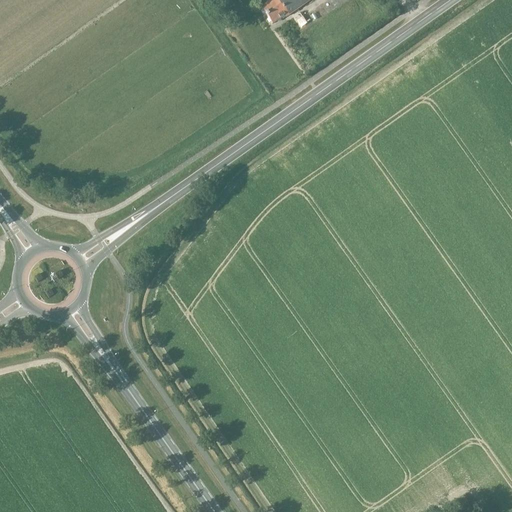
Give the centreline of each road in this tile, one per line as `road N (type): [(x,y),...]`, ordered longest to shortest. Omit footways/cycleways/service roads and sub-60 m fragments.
road 1 (tertiary): [(147,213),(450,0)]
road 2 (primary): [(213,511),(123,384)]
